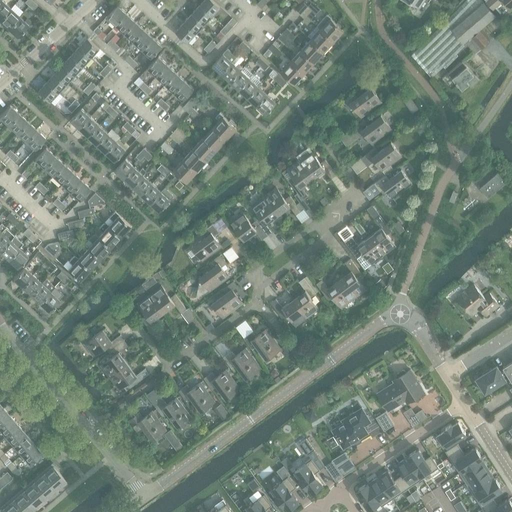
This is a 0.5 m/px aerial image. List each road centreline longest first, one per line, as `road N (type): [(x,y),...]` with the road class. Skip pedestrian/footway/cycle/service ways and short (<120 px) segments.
road 1 (residential): [(400,314),(441,192),(511,84)]
road 2 (residential): [(153,489),(135,485),(0,322)]
road 3 (residential): [(258,301),(258,288),(364,201),(323,144)]
road 4 (residential): [(310,374),(153,489)]
road 5 (residential): [(116,409),(258,301)]
road 6 (residential): [(463,402),(339,488)]
road 7 (residential): [(91,0),(0,87)]
